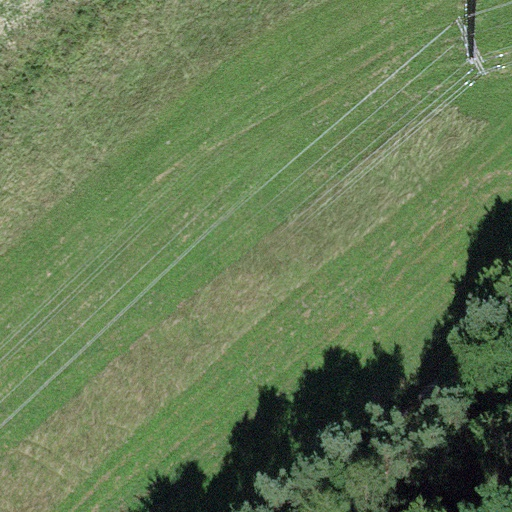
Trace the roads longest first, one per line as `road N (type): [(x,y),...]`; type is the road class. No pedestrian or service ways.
road 1 (track): [(511,301),(373,442),(279,511)]
road 2 (track): [(511,410),(373,442)]
